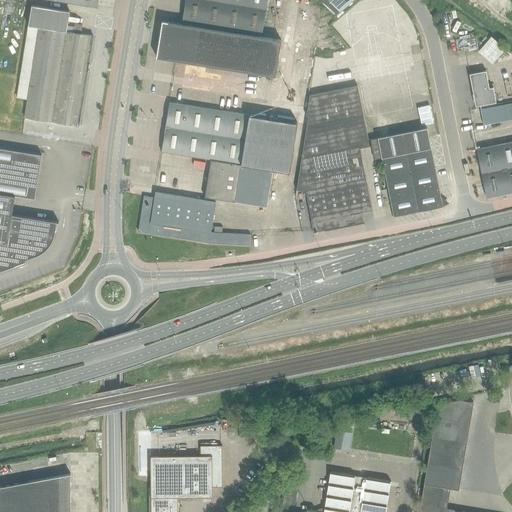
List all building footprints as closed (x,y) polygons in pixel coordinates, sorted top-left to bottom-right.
[(185,0),(182,21),(186,22),(233,29),(238,30),(261,34),(266,0),(185,0)] [(335,17),(353,0),(319,0),(333,15),(335,17)] [(74,24),(74,27),(67,26),(69,11),(31,5),(28,26),(17,97),(27,99),(24,117),(78,126),(93,36),(80,34),(82,25),(74,24)] [(185,25),(182,24),(162,21),(156,57),(175,60),(275,76),(281,40),(237,33),(233,32),(185,25)] [(186,22),(185,25),(233,32),(233,29),(186,22)] [(455,41),(458,52),(478,48),(475,36),(455,41)] [(505,49),(491,37),(478,51),(492,63),(505,49)] [(489,88),(486,71),(469,74),(475,106),(495,102),(492,88),(489,88)] [(364,222),(362,212),(371,210),(360,148),(369,146),(357,86),(309,95),(306,116),(308,117),(296,190),(306,192),(312,221),(311,222),(312,231),(313,233),(315,232),(315,233),(317,233),(317,232),(349,226),(348,222),(353,221),(354,224),(364,222)] [(511,102),(480,109),(484,129),(511,123),(511,102)] [(248,115),(170,103),(169,103),(168,109),(165,128),(163,141),(162,150),(162,152),(210,160),(204,197),(234,202),(234,201),(248,115)] [(297,123),(248,115),(234,201),(266,206),(268,194),(272,170),(289,172),(297,123)] [(393,216),(433,208),(443,206),(427,128),(377,138),(370,140),(374,159),(381,158),(393,216)] [(486,198),(511,192),(511,141),(476,149),(486,198)] [(0,147),(0,192),(15,195),(35,198),(42,155),(0,147)] [(0,270),(25,261),(25,259),(39,254),(40,254),(40,253),(42,252),(43,251),(45,250),(46,249),(47,248),(47,247),(48,247),(49,246),(49,245),(50,244),(51,243),(51,242),(52,240),(53,239),(53,238),(53,237),(54,236),(54,235),(54,234),(54,233),(55,232),(56,222),(58,222),(12,214),(15,195),(0,192),(0,270)] [(250,235),(224,233),(222,233),(222,226),(214,226),(214,232),(211,232),(215,202),(204,200),(156,192),(155,192),(154,198),(144,196),(138,231),(149,233),(150,231),(155,232),(154,234),(209,243),(249,245),(250,237),(250,235)] [(458,490),(473,403),(459,400),(437,405),(418,511),(461,511),(446,510),(450,488),(458,490)] [(257,423),(239,423),(239,437),(257,437),(257,423)] [(348,450),(351,432),(336,430),(333,447),(348,450)] [(176,511),(176,507),(176,498),(211,497),(211,488),(222,487),(221,447),(200,447),(200,457),(151,457),(151,511),(176,511)] [(293,511),(299,476),(281,473),(280,479),(286,480),(280,511),(385,511),(390,482),(330,472),(323,511),(317,511),(315,511),(306,510),(305,511),(293,511)] [(70,511),(70,474),(46,478),(0,486),(0,511),(70,511)]
